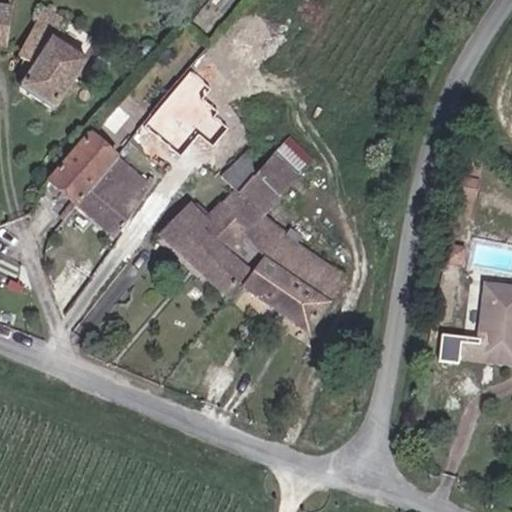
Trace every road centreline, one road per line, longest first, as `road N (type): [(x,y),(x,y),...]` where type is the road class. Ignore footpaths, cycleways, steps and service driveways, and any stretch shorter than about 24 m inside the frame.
road 1 (unclassified): [(362,477),(397,365),(447,114),(511,1)]
road 2 (unclassified): [(362,477),(221,434),(0,342)]
road 3 (unknown): [(41,358),(28,286),(39,208),(32,189),(0,171)]
